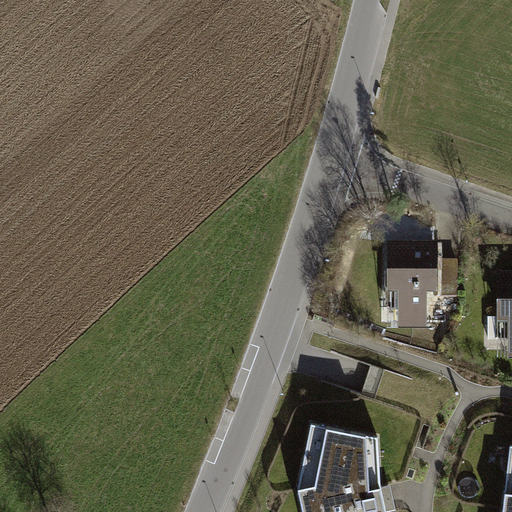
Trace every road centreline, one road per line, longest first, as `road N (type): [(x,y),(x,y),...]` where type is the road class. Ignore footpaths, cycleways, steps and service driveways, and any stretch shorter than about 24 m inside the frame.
road 1 (residential): [(329,159),(281,312),(202,511)]
road 2 (residential): [(329,159),(511,220)]
road 3 (residential): [(371,0),(329,159)]
